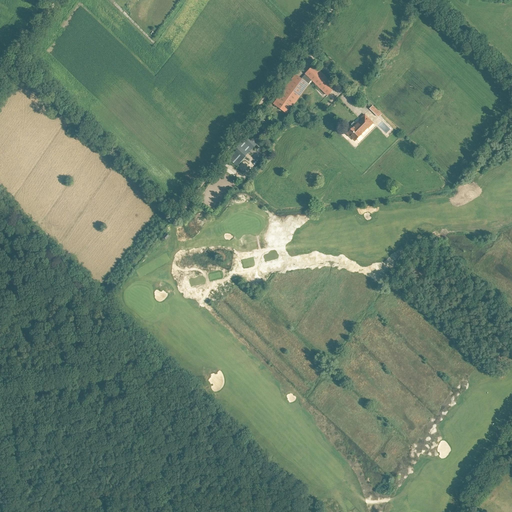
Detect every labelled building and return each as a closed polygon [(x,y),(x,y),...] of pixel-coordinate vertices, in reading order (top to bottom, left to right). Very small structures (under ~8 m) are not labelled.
[(287,114),(312,80),(327,96),(336,87),(314,65),(305,74),(306,74),(301,79),(295,74),(274,104),(287,114)] [(378,117),(381,114),(373,105),(369,108),(378,117)] [(373,123),(371,121),(364,115),(360,119),(361,120),(357,125),(356,124),(353,127),(354,127),(347,134),(350,137),(351,136),(355,141),(361,134),(368,127),(369,128),(373,123)] [(236,148),(230,155),(232,156),(229,159),(232,161),(237,166),(246,157),(245,156),(256,145),(248,136),(236,148)] [(159,318),(165,327),(169,324),(163,315),(159,318)] [(214,378),(214,390),(222,390),(222,378),(214,378)]
